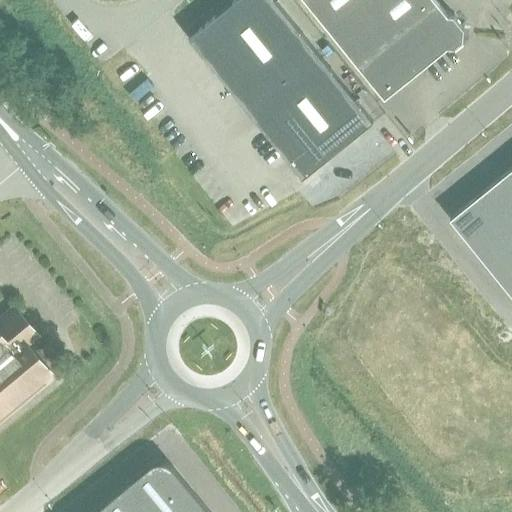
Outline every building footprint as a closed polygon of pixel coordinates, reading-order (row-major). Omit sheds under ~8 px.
[(357,133),(373,120),(276,0),(233,0),(188,37),(202,54),(203,54),(289,160),(289,161),(303,178),(358,134),(357,133)] [(307,0),(385,96),(448,45),(453,45),(454,46),(463,38),(464,26),(454,13),(453,13),(448,13),(437,0),(307,0)] [(511,167),(498,179),(511,196),(511,167)] [(511,196),(498,179),(476,196),(507,235),(511,231),(511,196)] [(476,196),(450,218),(481,256),(503,238),(507,235),(476,196)] [(511,231),(507,235),(503,238),(511,249),(511,231)] [(511,249),(503,238),(481,256),(511,293),(511,249)] [(0,418),(53,375),(26,343),(37,334),(14,306),(0,317),(0,418)] [(511,341),(498,353),(511,369),(511,341)] [(91,511),(211,511),(192,489),(174,466),(171,464),(169,462),(166,461),(162,460),(159,460),(156,461),(153,462),(150,464),(135,477),(119,489),(91,511)]
